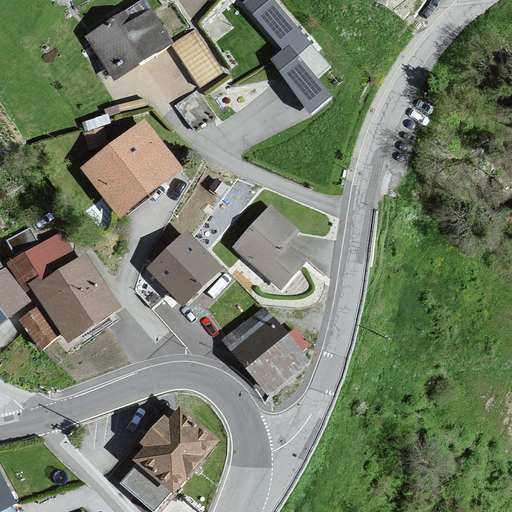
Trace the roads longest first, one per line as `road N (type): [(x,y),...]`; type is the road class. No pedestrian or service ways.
road 1 (residential): [(249,457),(275,450),(309,415),(355,276),(378,142),(421,61),(479,0)]
road 2 (tertiary): [(44,420),(162,377),(198,378),(232,400),(249,457)]
road 3 (residential): [(44,420),(126,511)]
